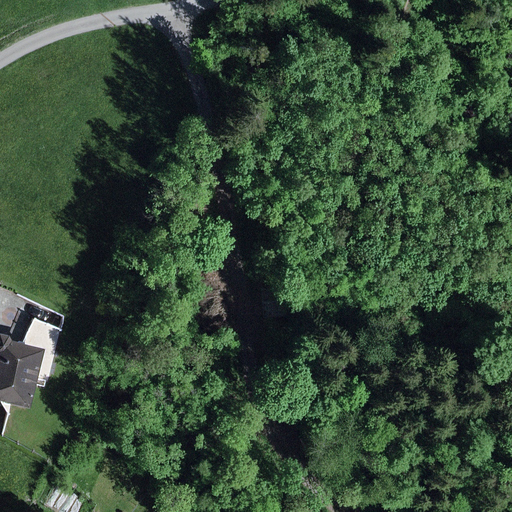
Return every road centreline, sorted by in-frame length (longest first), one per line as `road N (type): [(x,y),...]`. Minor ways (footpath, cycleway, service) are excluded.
road 1 (track): [(185,4),(227,167),(262,382),(297,458),(341,511)]
road 2 (residential): [(0,64),(88,21),(185,4)]
